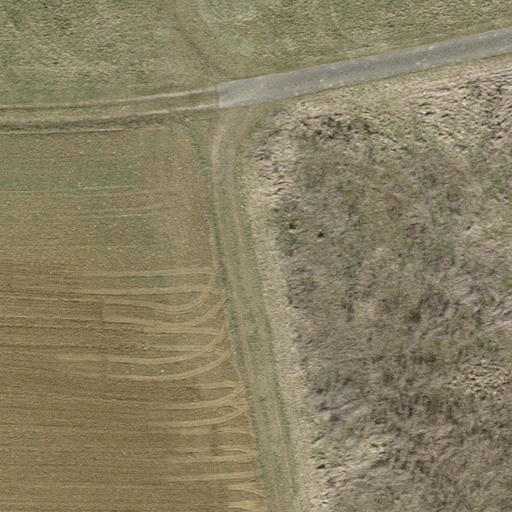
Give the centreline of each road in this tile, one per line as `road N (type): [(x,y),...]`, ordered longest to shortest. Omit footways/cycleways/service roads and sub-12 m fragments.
road 1 (track): [(184,0),(227,94),(303,511)]
road 2 (track): [(511,37),(227,94),(0,111)]
